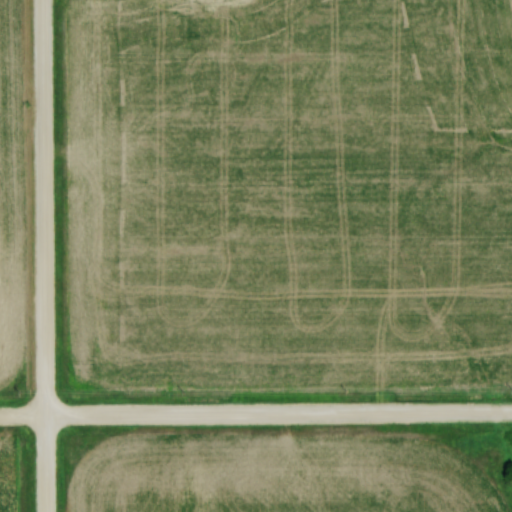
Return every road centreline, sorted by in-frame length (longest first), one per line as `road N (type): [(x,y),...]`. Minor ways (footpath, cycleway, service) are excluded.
road 1 (residential): [(511,411),(0,414)]
road 2 (residential): [(46,511),(43,0)]
